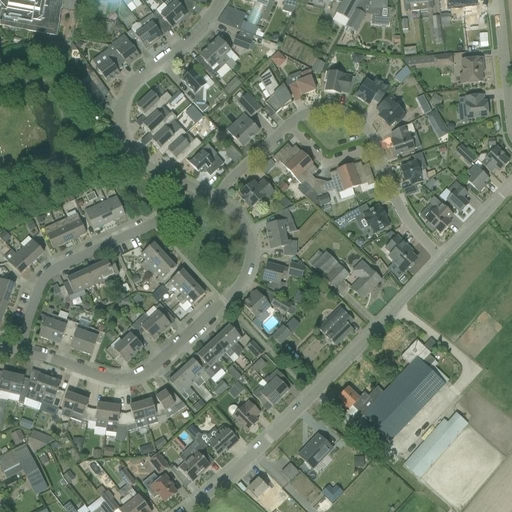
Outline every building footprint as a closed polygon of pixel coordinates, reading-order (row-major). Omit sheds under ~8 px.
[(0,0),(0,26),(10,28),(10,29),(11,29),(11,28),(25,31),(26,31),(40,34),(41,34),(56,37),(59,21),(61,10),(61,9),(62,0),(0,0)] [(168,0),(163,4),(168,9),(180,22),(188,15),(180,6),(185,1),(183,0),(168,0)] [(273,0),(275,0),(285,0),(284,6),(294,9),(297,0),(273,0)] [(345,27),(354,10),(359,0),(343,0),(332,20),(345,27)] [(387,10),(387,0),(371,0),(371,9),(370,16),(380,17),(380,9),(387,10)] [(404,0),(404,2),(405,13),(419,11),(417,0),(404,0)] [(417,0),(419,11),(432,10),(431,0),(417,0)] [(446,0),(446,1),(447,1),(447,9),(454,8),(453,0),(455,0),(446,0)] [(465,13),(465,21),(478,19),(475,0),(468,0),(470,6),(468,6),(469,13),(465,13)] [(160,16),(156,12),(153,14),(152,15),(156,20),(159,24),(164,21),(172,30),(180,22),(168,9),(160,16)] [(366,16),(354,10),(345,27),(346,28),(352,31),(356,33),(366,16)] [(223,12),(216,23),(240,32),(253,37),(257,28),(242,22),(243,19),(223,12)] [(450,27),(450,23),(461,21),(461,13),(441,16),(442,28),(450,27)] [(156,20),(152,15),(152,14),(139,24),(140,25),(144,29),(143,30),(154,44),(163,38),(155,28),(159,24),(156,20)] [(436,45),(442,44),(439,17),(433,17),(436,45)] [(108,33),(111,22),(105,21),(102,32),(108,33)] [(144,29),(140,25),(135,25),(132,27),(131,31),(127,34),(131,39),(130,39),(134,44),(138,40),(145,50),(154,44),(143,30),(144,29)] [(238,37),(236,37),(233,45),(248,51),(251,42),(253,37),(240,32),(238,37)] [(218,39),(209,48),(225,65),(230,71),(236,65),(231,60),(230,61),(225,56),(230,51),(218,39)] [(75,47),(79,50),(83,44),(79,41),(75,47)] [(111,53),(112,55),(121,66),(125,63),(128,66),(139,57),(128,42),(117,50),(113,45),(111,47),(106,46),(111,53)] [(471,51),(478,50),(477,43),(470,44),(471,51)] [(415,47),(403,49),(404,56),(416,55),(415,47)] [(218,76),(216,74),(225,65),(209,48),(199,56),(205,63),(201,67),(213,81),(218,76)] [(270,61),(274,65),(282,58),(278,53),(270,61)] [(96,68),(108,84),(120,75),(117,72),(122,68),(121,66),(112,55),(107,59),(108,60),(96,68)] [(353,55),(351,63),(359,65),(362,57),(353,55)] [(435,68),(452,66),(451,56),(434,58),(435,68)] [(483,69),(482,59),(461,61),(464,85),(482,83),(481,70),(483,69)] [(324,66),(316,62),(312,71),(319,75),(324,66)] [(406,68),(400,74),(405,80),(410,74),(406,68)] [(275,115),(281,109),(282,110),(289,106),(288,105),(287,104),(290,100),(283,86),(280,89),(269,70),(259,79),(270,98),(265,104),(275,115)] [(289,87),(291,93),(297,91),(301,100),(306,98),(305,95),(316,91),(312,83),(314,82),(310,71),(300,75),(302,80),(296,83),(297,84),(289,87)] [(87,77),(88,78),(75,87),(93,111),(106,101),(96,88),(102,84),(93,72),(87,77)] [(203,88),(206,85),(194,72),(183,72),(183,82),(186,82),(186,86),(198,99),(193,104),(202,113),(208,108),(202,101),(203,88)] [(327,82),(325,91),(340,94),(340,93),(348,94),(351,77),(344,76),(329,73),(329,74),(327,73),(325,81),(327,82)] [(378,104),(389,88),(376,80),(372,85),(365,80),(359,89),(360,90),(355,98),(369,106),(373,100),(378,104)] [(232,93),(227,87),(224,90),(229,96),(232,93)] [(170,100),(175,105),(184,97),(179,91),(172,98),(172,99),(170,100)] [(234,98),(238,102),(245,94),(242,91),(234,98)] [(161,98),(159,98),(157,98),(156,98),(151,93),(136,106),(137,108),(137,110),(141,114),(141,113),(143,115),(143,116),(147,121),(156,113),(171,98),(166,93),(161,98)] [(246,95),(238,103),(251,118),(260,110),(246,95)] [(430,102),(437,107),(442,100),(434,95),(430,102)] [(381,114),(378,117),(389,128),(395,122),(397,124),(404,117),(402,115),(403,114),(393,104),(395,101),(390,96),(376,109),(381,114)] [(423,96),(416,100),(424,115),(431,112),(423,96)] [(467,123),(467,120),(488,117),(487,106),(484,106),(483,96),(465,98),(465,104),(465,105),(457,106),(459,123),(467,123)] [(193,107),(187,112),(197,124),(203,118),(193,107)] [(445,131),(434,112),(426,117),(437,136),(445,131)] [(170,114),(166,118),(160,118),(156,113),(147,121),(143,125),(144,126),(143,128),(147,132),(148,131),(150,134),(149,134),(154,139),(152,141),(171,123),(176,118),(171,113),(170,114)] [(242,148),(259,131),(249,120),(231,136),(242,148)] [(181,129),(178,131),(171,123),(152,141),(153,142),(153,144),(163,155),(180,139),(186,134),(181,129)] [(416,134),(409,136),(408,136),(405,127),(391,134),(393,141),(391,142),(396,156),(420,148),(416,134)] [(196,139),(191,144),(185,143),(180,139),(163,155),(165,154),(169,158),(172,158),(173,157),(175,160),(174,160),(179,165),(201,144),(196,139)] [(239,157),(236,153),(230,146),(226,149),(226,154),(230,159),(234,162),(239,157)] [(279,162),(290,174),(306,159),(295,147),(283,158),(279,153),(272,159),(277,164),(279,162)] [(499,173),(509,162),(502,156),(502,154),(496,148),(489,155),(487,157),(485,155),(481,155),(476,160),(490,173),(494,168),(499,173)] [(203,151),(189,164),(198,173),(200,171),(203,173),(205,171),(210,177),(224,165),(216,156),(211,160),(203,151)] [(475,160),(466,152),(460,157),(470,166),(475,160)] [(412,187),(428,181),(428,180),(436,176),(434,172),(426,174),(425,170),(426,170),(421,154),(414,157),(416,162),(408,165),(408,166),(400,169),(405,182),(410,180),(412,187)] [(305,183),(311,189),(303,196),(315,207),(319,189),(313,188),(315,180),(312,177),(318,171),(306,159),(290,174),(301,186),(305,183)] [(367,187),(375,184),(372,176),(366,178),(360,163),(345,169),(352,189),(359,187),(366,184),(367,187)] [(265,166),(260,170),(265,175),(270,171),(265,166)] [(467,183),(479,194),(485,187),(484,185),(489,180),(474,167),(467,174),(471,178),(467,183)] [(336,195),(350,190),(352,189),(345,169),(329,174),(332,182),(327,183),(325,191),(326,193),(335,190),(336,195)] [(425,186),(429,191),(436,183),(432,179),(425,186)] [(267,199),(274,193),(263,181),(257,187),(253,182),(239,195),(242,199),(242,200),(246,205),(247,205),(251,209),(265,197),(267,199)] [(446,201),(460,214),(469,205),(462,199),(467,194),(455,183),(451,188),(447,191),(451,195),(446,201)] [(287,190),(282,184),(277,187),(283,193),(287,190)] [(378,188),(370,191),(372,198),(381,196),(378,188)] [(320,207),(329,204),(327,195),(318,198),(318,201),(320,207)] [(106,202),(114,221),(125,216),(116,197),(106,202)] [(283,210),(289,205),(282,197),(276,202),(283,210)] [(448,221),(453,216),(433,197),(430,201),(430,206),(435,210),(425,220),(428,223),(435,229),(441,234),(451,223),(448,221)] [(114,221),(106,202),(95,207),(104,226),(114,221)] [(378,206),(369,211),(363,214),(365,219),(364,219),(368,228),(370,227),(374,235),(389,226),(385,218),(386,218),(382,210),(380,210),(378,206)] [(104,226),(95,207),(85,212),(93,231),(104,226)] [(268,238),(285,235),(298,232),(298,231),(296,232),(292,223),(293,223),(288,213),(287,210),(275,215),(279,223),(266,226),(268,238)] [(348,223),(354,220),(360,217),(356,210),(344,217),(348,223)] [(77,214),(66,219),(75,239),(86,234),(77,214)] [(64,244),(75,239),(66,219),(55,224),(64,244)] [(32,222),(25,225),(28,232),(34,228),(32,222)] [(435,229),(428,223),(425,226),(431,233),(435,229)] [(53,249),(64,244),(55,224),(44,229),(53,249)] [(4,232),(0,236),(0,237),(6,243),(10,239),(4,232)] [(268,238),(271,250),(284,248),(284,257),(294,257),(296,255),(297,242),(289,242),(286,240),(285,235),(268,238)] [(407,247),(396,237),(388,246),(393,252),(389,257),(394,262),(393,264),(403,274),(408,268),(410,269),(414,265),(413,263),(416,260),(405,249),(407,247)] [(24,248),(36,261),(44,253),(32,241),(24,248)] [(143,269),(161,252),(153,244),(141,256),(145,261),(140,265),(143,269)] [(24,248),(16,255),(13,252),(28,268),(36,261),(24,248)] [(28,268),(13,252),(11,251),(4,258),(8,263),(20,276),(28,268)] [(155,272),(168,260),(161,252),(143,269),(146,272),(151,267),(155,272)] [(312,267),(335,289),(349,276),(326,253),(322,255),(318,252),(307,263),(312,267)] [(158,285),(176,268),(168,260),(155,272),(160,277),(155,281),(158,285)] [(119,275),(113,263),(109,265),(107,261),(97,266),(104,282),(119,275)] [(362,300),(381,280),(370,270),(361,262),(352,272),(359,279),(350,288),(351,289),(362,300)] [(267,264),(263,280),(268,282),(267,288),(281,296),(284,285),(280,283),(281,277),(286,278),(287,270),(267,264)] [(301,278),(304,268),(291,264),(288,275),(301,278)] [(94,286),(104,282),(97,266),(87,270),(94,286)] [(77,275),(84,291),(94,286),(87,270),(77,275)] [(177,291),(190,279),(182,271),(164,287),(167,290),(172,286),(177,291)] [(71,289),(66,292),(69,297),(69,298),(70,302),(76,299),(74,295),(84,291),(77,275),(67,279),(71,289)] [(0,279),(0,291),(11,296),(15,285),(11,284),(2,281),(0,279)] [(197,287),(190,279),(177,291),(181,295),(176,300),(179,303),(197,287)] [(130,291),(126,284),(119,288),(123,294),(130,291)] [(157,303),(159,301),(168,293),(162,286),(151,297),(157,303)] [(69,298),(69,297),(66,292),(64,287),(59,289),(63,300),(64,300),(69,298)] [(204,295),(197,287),(179,303),(182,306),(187,302),(191,307),(204,295)] [(0,303),(7,306),(9,300),(11,296),(0,291),(0,303)] [(294,302),(300,304),(304,294),(297,291),(294,302)] [(270,307),(256,292),(243,305),(257,319),(270,307)] [(291,316),(295,309),(275,297),(271,304),(291,316)] [(128,299),(121,302),(124,308),(131,305),(128,299)] [(82,309),(88,311),(90,306),(85,303),(82,309)] [(153,307),(145,315),(162,334),(171,326),(164,318),(168,314),(159,305),(155,309),(153,307)] [(349,326),(353,321),(340,308),(318,329),(335,347),(353,330),(349,326)] [(48,309),(46,317),(45,319),(44,323),(39,338),(49,341),(56,323),(49,321),(53,311),(48,309)] [(136,323),(132,327),(140,336),(145,332),(154,342),(162,334),(145,315),(136,323)] [(69,334),(73,323),(58,317),(56,323),(49,341),(60,345),(64,333),(69,334)] [(285,324),(290,332),(300,326),(295,318),(285,324)] [(80,353),(87,334),(89,329),(83,327),(73,323),(69,334),(75,336),(70,349),(80,353)] [(221,334),(240,354),(243,352),(236,344),(241,339),(229,326),(221,334)] [(127,331),(130,334),(122,342),(134,356),(143,348),(136,340),(140,336),(132,327),(127,331)] [(280,346),(287,339),(291,335),(283,327),(272,338),(280,346)] [(80,353),(91,357),(96,344),(100,346),(104,334),(95,331),(93,336),(87,334),(80,353)] [(115,337),(110,332),(106,336),(110,340),(115,337)] [(221,334),(213,341),(225,354),(229,358),(234,354),(238,358),(241,355),(240,354),(221,334)] [(431,339),(425,345),(430,351),(437,345),(431,339)] [(428,368),(435,361),(429,356),(431,354),(417,340),(400,357),(410,366),(417,359),(427,369),(428,368)] [(205,348),(222,366),(225,363),(220,358),(225,354),(213,341),(205,348)] [(113,350),(110,347),(106,351),(114,360),(119,356),(126,364),(134,356),(122,342),(113,350)] [(263,354),(252,342),(246,348),(257,359),(263,354)] [(205,374),(205,373),(211,379),(220,371),(222,373),(225,370),(222,366),(205,348),(197,356),(203,362),(198,366),(205,374)] [(256,373),(266,364),(261,359),(251,368),(256,373)] [(445,385),(431,371),(428,368),(427,369),(417,359),(410,366),(384,393),(377,387),(368,397),(364,393),(359,398),(348,388),(338,399),(343,404),(341,406),(347,412),(346,413),(352,417),(357,412),(391,443),(445,385)] [(193,360),(185,368),(202,386),(205,383),(200,378),(205,374),(198,366),(193,360)] [(198,389),(199,389),(202,386),(185,368),(176,375),(189,389),(189,388),(194,384),(198,389)] [(268,387),(281,399),(289,391),(284,386),(288,382),(277,371),(268,379),(272,383),(268,387)] [(232,376),(236,381),(241,377),(236,372),(232,376)] [(0,392),(9,395),(13,375),(2,373),(0,382),(0,392)] [(13,375),(9,395),(20,397),(18,403),(24,404),(25,399),(26,392),(21,391),(24,378),(13,375)] [(184,393),(189,389),(176,375),(168,383),(185,401),(188,398),(184,393)] [(38,394),(44,396),(50,379),(40,376),(37,383),(29,380),(27,392),(26,392),(25,399),(35,402),(38,394)] [(58,409),(60,405),(64,393),(58,391),(61,383),(50,379),(44,396),(42,403),(58,409)] [(223,382),(217,387),(223,393),(229,389),(223,382)] [(231,388),(236,394),(242,388),(237,383),(231,388)] [(223,393),(217,387),(212,391),(216,395),(218,398),(223,393)] [(252,395),(263,406),(267,402),(272,407),(281,399),(268,387),(264,390),(261,387),(252,395)] [(164,412),(165,412),(166,416),(167,419),(185,407),(182,403),(174,394),(169,397),(165,392),(156,398),(160,405),(164,412)] [(70,419),(72,413),(78,398),(67,394),(62,409),(63,410),(63,412),(61,415),(70,419)] [(213,397),(209,394),(203,399),(207,403),(213,397)] [(88,401),(78,398),(72,413),(70,419),(81,423),(82,420),(88,422),(91,410),(86,408),(88,401)] [(147,426),(158,423),(156,418),(166,416),(165,412),(164,412),(160,405),(153,407),(151,401),(140,404),(147,426)] [(193,408),(197,412),(204,405),(200,401),(193,408)] [(232,417),(247,432),(258,422),(255,419),(260,414),(249,402),(244,407),(243,407),(239,411),(236,407),(234,407),(232,406),(230,407),(229,410),(229,412),(230,415),(233,417),(232,417)] [(95,428),(105,429),(106,429),(109,406),(98,404),(97,411),(91,410),(88,422),(96,423),(95,428)] [(137,429),(147,426),(140,404),(130,407),(132,413),(125,415),(126,427),(127,432),(137,430),(137,429)] [(106,429),(105,429),(105,432),(116,434),(116,431),(127,432),(126,427),(125,415),(119,414),(120,408),(109,406),(106,429)] [(54,423),(60,420),(56,416),(56,415),(51,418),(54,423)] [(404,465),(420,479),(459,434),(446,423),(443,420),(404,465)] [(198,445),(203,450),(205,448),(206,448),(209,446),(218,456),(227,448),(229,450),(238,441),(227,430),(226,431),(223,427),(217,432),(210,438),(208,436),(200,435),(197,438),(197,439),(195,441),(198,445)] [(20,430),(10,435),(15,445),(25,440),(20,430)] [(48,452),(52,437),(33,431),(28,446),(48,452)] [(327,455),(333,450),(318,436),(309,445),(310,446),(299,457),(313,470),(318,475),(324,469),(319,464),(327,455)] [(185,449),(175,439),(171,443),(181,453),(185,449)] [(163,448),(158,441),(154,444),(158,451),(163,448)] [(194,449),(197,452),(188,461),(201,475),(201,474),(204,471),(204,472),(210,467),(211,467),(202,458),(206,454),(203,450),(198,445),(194,449)] [(0,458),(0,466),(4,474),(20,466),(31,489),(44,482),(26,446),(0,458)] [(104,457),(112,458),(113,450),(105,448),(104,457)] [(149,461),(159,474),(168,467),(157,454),(149,461)] [(201,475),(188,461),(182,454),(179,457),(184,463),(179,468),(192,484),(193,483),(198,478),(198,477),(200,474),(201,475)] [(46,456),(45,457),(39,459),(39,460),(42,466),(49,463),(46,456)] [(364,467),(363,457),(355,458),(356,468),(364,467)] [(281,473),(290,481),(299,472),(290,464),(281,473)] [(170,470),(179,481),(183,477),(177,470),(174,466),(170,470)] [(118,474),(130,489),(135,484),(124,469),(118,474)] [(75,479),(69,472),(63,477),(68,484),(75,479)] [(154,497),(157,496),(159,495),(165,503),(177,494),(169,483),(170,483),(164,476),(150,487),(151,488),(149,490),(150,493),(152,496),(154,497)] [(248,490),(268,511),(274,505),(263,494),(270,488),(276,494),(281,490),(273,481),(266,487),(259,479),(248,490)] [(102,487),(96,490),(100,496),(106,492),(102,487)] [(124,498),(134,511),(150,511),(138,497),(132,490),(128,493),(129,494),(124,498)] [(114,511),(118,510),(119,511),(134,511),(124,498),(119,502),(124,508),(120,511),(106,493),(100,497),(105,503),(111,511),(114,511)] [(88,511),(111,511),(105,503),(93,511),(89,511),(88,511)]
